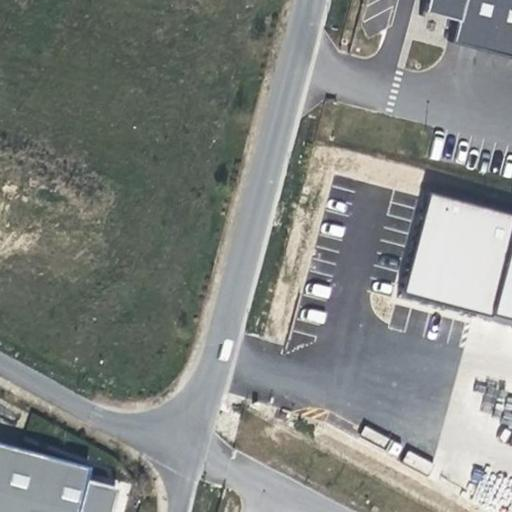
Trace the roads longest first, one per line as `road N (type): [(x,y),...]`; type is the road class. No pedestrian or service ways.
road 1 (unclassified): [(307,0),(181,459)]
road 2 (unclassified): [(181,459),(0,359)]
